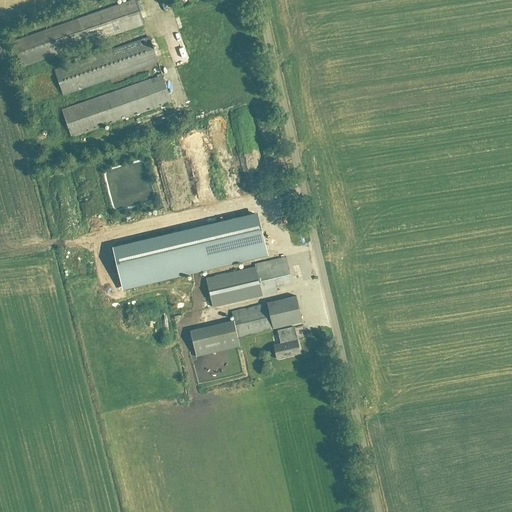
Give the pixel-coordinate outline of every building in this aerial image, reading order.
[(135,0),(133,0),(41,31),(12,41),(21,66),(93,42),(97,55),(26,79),(34,104),(157,62),(148,37),(101,53),(97,40),(144,24),(135,0)] [(188,49),(176,53),(180,65),(191,62),(188,49)] [(156,77),(61,110),(39,118),(48,145),(170,102),(160,74),(156,75),(156,77)] [(174,97),(182,94),(178,84),(170,87),(174,97)] [(156,120),(158,125),(177,119),(174,113),(156,120)] [(221,154),(227,151),(224,144),(218,148),(221,154)] [(123,287),(267,254),(258,214),(114,249),(123,287)] [(255,267),(210,278),(205,279),(212,307),(277,292),(276,288),(292,284),(286,257),(255,264),(255,267)] [(266,302),(266,303),(231,312),(233,320),(189,330),(196,356),(239,346),(237,337),(272,329),(272,328),(302,321),(296,295),(266,302)] [(186,310),(188,304),(180,302),(179,309),(186,310)] [(274,345),(277,359),(300,354),(294,327),(278,330),(281,343),(274,345)]
